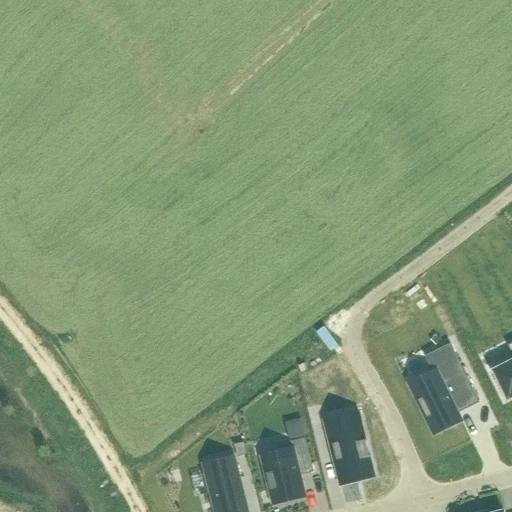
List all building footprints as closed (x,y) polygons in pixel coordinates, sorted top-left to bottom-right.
[(502,245),(495,232),(462,249),(468,262),(502,245)] [(439,313),(425,284),(419,287),(426,302),(420,305),(426,319),(439,313)] [(511,353),(511,363),(495,371),(500,380),(496,382),(505,399),(508,397),(509,398),(511,396),(511,342),(508,345),(511,353)] [(433,372),(409,384),(434,434),(462,421),(455,406),(475,396),(479,404),(480,403),(451,344),(425,356),(433,372)] [(327,422),(312,426),(318,450),(332,446),(341,484),(374,475),(370,457),(371,457),(370,455),(369,456),(366,442),(367,442),(367,440),(366,440),(361,422),(328,430),(327,422)] [(293,447),(261,455),(273,506),(307,498),(302,476),(314,473),(305,438),(292,441),(293,447)] [(235,445),(238,457),(247,454),(244,443),(235,445)] [(206,473),(192,477),(197,496),(211,493),(215,511),(248,511),(237,464),(206,472),(206,473)]
